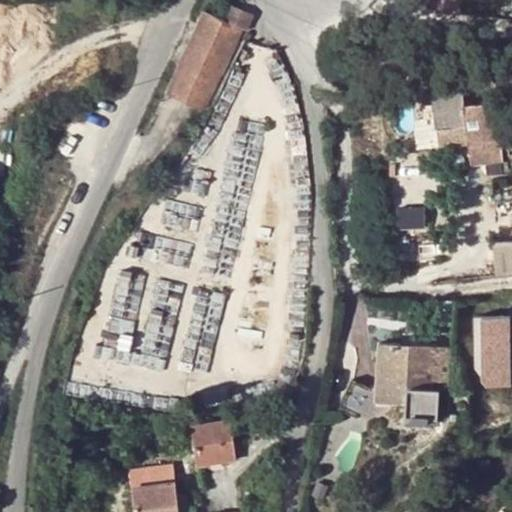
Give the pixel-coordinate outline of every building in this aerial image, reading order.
[(224,19),(241,27),(249,31),(255,15),(232,4),(224,19)] [(166,93),(187,102),(202,110),(241,27),(224,19),(204,10),(166,93)] [(439,147),(468,144),(470,164),(503,160),(497,97),(465,100),(464,90),(423,95),(426,116),(435,115),(439,145),(439,147)] [(435,115),(426,116),(415,117),(419,148),(439,145),(435,115)] [(511,225),(494,227),(498,273),(511,271),(511,225)] [(442,302),(442,305),(440,326),(452,327),(454,303),(442,302)] [(479,319),(481,389),(511,388),(509,318),(479,319)] [(407,386),(411,343),(380,340),(376,401),(409,404),(410,387),(407,386)] [(410,387),(447,390),(451,346),(411,343),(407,386),(410,387)] [(355,379),(340,407),(356,415),(370,387),(355,379)] [(446,401),(469,403),(469,391),(447,390),(446,401)] [(228,419),(190,425),(196,462),(234,457),(228,419)] [(132,511),(177,511),(171,464),(129,468),(132,511)]
